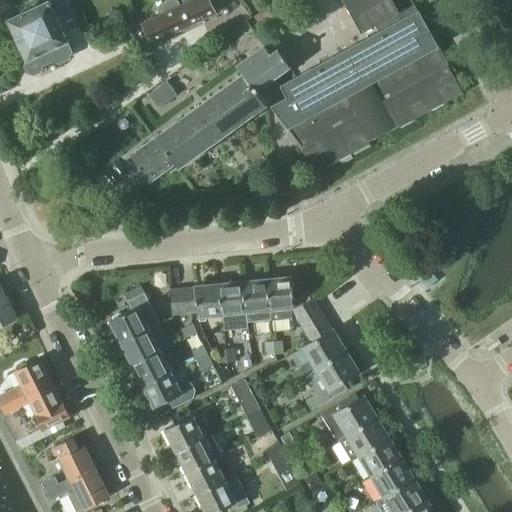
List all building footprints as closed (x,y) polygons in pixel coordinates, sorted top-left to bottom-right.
[(9,20),(28,61),(67,43),(68,42),(56,17),(71,10),(65,0),(55,0),(49,3),(49,2),(9,20)] [(143,21),(151,40),(191,22),(214,11),(208,0),(189,0),(179,5),(177,0),(176,0),(167,0),(160,4),(159,8),(161,13),(143,21)] [(433,36),(412,0),(344,0),(361,32),(366,30),(369,37),(281,85),(287,97),(271,106),(288,129),(289,129),(301,146),(298,148),(313,176),(464,93),(438,46),(433,37),(433,36)] [(121,26),(125,13),(112,9),(108,22),(121,26)] [(67,43),(28,61),(25,67),(28,74),(34,75),(44,70),(47,64),(53,61),(59,63),(70,58),(72,52),(67,43)] [(156,137),(132,155),(151,182),(176,163),(179,167),(180,168),(193,159),(199,155),(267,106),(266,104),(260,95),(257,91),(264,86),(272,81),(275,79),(276,78),(291,67),(279,49),(275,52),(272,54),(269,52),(265,46),(238,66),(244,74),(231,84),(169,128),(156,137)] [(167,81),(149,95),(158,108),(177,95),(167,81)] [(295,307),(292,276),(267,279),(270,310),(271,310),(272,320),(293,318),(292,308),(295,307)] [(267,279),(242,281),(245,312),(270,310),(267,279)] [(242,281),(218,284),(221,315),(245,312),(242,281)] [(182,287),(185,312),(197,311),(198,317),(221,315),(218,284),(182,287)] [(0,325),(16,317),(0,285),(0,325)] [(172,314),(185,312),(182,287),(170,288),(172,314)] [(110,319),(121,343),(149,328),(149,327),(160,322),(144,291),(127,299),(131,308),(110,319)] [(293,311),(299,321),(320,309),(314,299),(293,311)] [(299,321),(306,331),(326,319),(320,309),(299,321)] [(306,331),(312,342),(332,329),(326,319),(306,331)] [(182,330),(186,338),(197,333),(198,332),(194,324),(182,330)] [(121,343),(132,364),(160,350),(149,328),(121,343)] [(292,374),(296,380),(346,350),(333,329),(332,329),(312,342),(304,346),(312,359),(301,366),(302,367),(292,374)] [(284,341),(272,342),(274,355),(285,353),(284,341)] [(274,355),(272,342),(265,343),(267,355),(274,355)] [(193,352),(196,359),(208,353),(204,346),(193,352)] [(236,348),(225,349),(226,362),(237,361),(236,348)] [(226,362),(225,349),(217,350),(219,363),(226,362)] [(132,364),(143,386),(171,372),(160,350),(132,364)] [(346,350),(296,380),(297,382),(306,376),(317,394),(306,400),(313,410),(348,389),(343,380),(359,371),(346,350)] [(208,353),(196,359),(203,372),(214,366),(208,353)] [(0,395),(0,404),(1,406),(52,380),(41,358),(27,365),(26,363),(23,363),(18,365),(17,367),(18,369),(15,371),(22,385),(0,395)] [(259,377),(256,371),(249,375),(252,380),(259,377)] [(171,372),(143,386),(153,407),(168,400),(172,408),(192,398),(195,390),(191,382),(183,380),(176,383),(171,372)] [(232,386),(247,415),(261,408),(245,379),(232,386)] [(29,400),(44,429),(46,433),(64,424),(62,420),(69,416),(52,380),(1,406),(4,412),(29,400)] [(340,439),(348,434),(376,417),(364,396),(353,402),(349,396),(321,413),(336,438),(340,439)] [(261,408),(247,415),(259,438),(273,431),(261,408)] [(164,429),(175,451),(203,437),(192,415),(164,429)] [(389,438),(376,417),(348,434),(340,439),(339,440),(351,461),(360,455),(389,438)] [(29,434),(28,440),(33,443),(38,440),(39,434),(34,431),(29,434)] [(296,444),(289,432),(282,436),(288,448),(296,444)] [(175,451),(186,473),(222,455),(212,434),(203,438),(203,437),(175,451)] [(43,483),(47,490),(94,466),(83,445),(78,448),(73,438),(52,448),(58,459),(60,458),(69,478),(58,483),(54,477),(43,483)] [(360,455),(373,476),(401,459),(389,438),(360,455)] [(266,451),(270,458),(284,451),(280,444),(266,451)] [(284,451),(270,458),(276,470),(289,463),(290,463),(284,451)] [(186,473),(197,495),(236,476),(225,454),(222,455),(186,473)] [(373,476),(385,497),(414,480),(401,459),(373,476)] [(301,484),(290,463),(289,463),(276,470),(287,491),(301,484)] [(94,466),(47,490),(51,499),(74,487),(76,491),(68,495),(77,511),(109,496),(94,466)] [(305,478),(309,486),(321,479),(316,471),(305,478)] [(236,476),(197,495),(205,511),(216,511),(234,503),(236,506),(239,507),(249,503),(236,476)] [(321,479),(309,486),(314,494),(325,487),(321,479)] [(406,511),(426,500),(414,480),(385,497),(376,502),(382,511),(406,511)] [(433,511),(426,500),(406,511),(433,511)] [(320,508),(322,511),(335,511),(336,511),(331,502),(320,508)]
